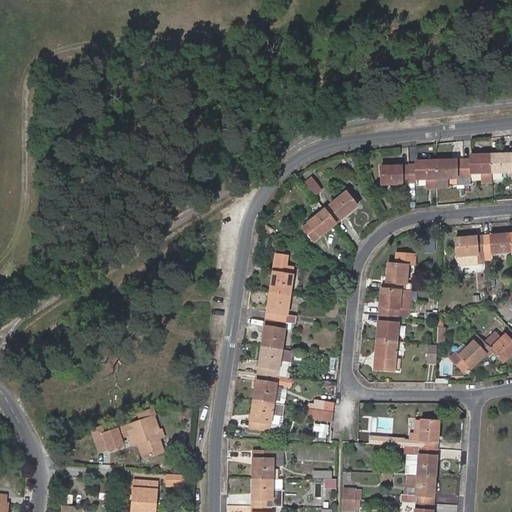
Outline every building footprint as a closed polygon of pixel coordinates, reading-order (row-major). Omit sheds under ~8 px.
[(511,154),(490,155),(491,174),(510,174),(510,181),(511,180),(511,154)] [(463,160),(464,179),(464,185),(471,185),(471,179),(471,175),(481,175),(481,183),(491,183),(491,174),(490,155),(470,156),(470,160),(463,160)] [(437,161),(438,180),(458,179),(464,179),(463,160),(437,161)] [(409,166),(410,185),(411,185),(417,184),(417,180),(428,180),(428,190),(438,189),(438,180),(437,161),(416,161),(416,166),(409,166)] [(382,185),(410,185),(409,166),(393,166),(386,170),(382,172),(382,185)] [(304,185),(314,197),(322,190),(313,178),(304,185)] [(324,210),(335,225),(357,207),(346,192),(324,210)] [(313,242),(335,225),(324,210),(302,228),(313,242)] [(266,225),(263,230),(271,235),(274,230),(266,225)] [(511,252),(509,234),(483,236),(484,254),(492,254),(511,252)] [(484,254),(483,236),(455,238),(456,257),(466,256),(484,254)] [(400,290),(405,290),(407,264),(414,265),(415,255),(396,253),(395,263),(387,263),(385,289),(400,290)] [(275,265),(270,292),(290,295),(294,267),(287,266),(288,256),(276,254),(275,265)] [(466,256),(456,257),(457,264),(466,263),(466,256)] [(385,289),(381,289),(379,316),(398,317),(399,309),(408,310),(409,291),(405,290),(400,290),(385,289)] [(290,295),(270,292),(266,320),(286,323),(296,325),(298,317),(287,315),(290,295)] [(407,318),(408,310),(399,309),(398,317),(407,318)] [(398,317),(379,316),(377,341),(397,342),(398,317)] [(286,323),(266,320),(262,346),(282,349),(286,323)] [(318,320),(317,327),(329,329),(330,322),(318,320)] [(445,330),(436,330),(436,346),(445,346),(445,330)] [(494,354),(503,363),(511,353),(511,335),(509,339),(505,336),(501,340),(495,334),(485,344),(494,354)] [(470,341),(472,343),(459,356),(455,353),(449,359),(462,371),(468,366),(471,369),(478,361),(482,365),(494,354),(485,344),(481,341),(476,335),(470,341)] [(397,342),(377,341),(375,370),(399,372),(400,361),(395,360),(397,342)] [(427,362),(436,362),(436,346),(428,345),(427,362)] [(282,349),(262,346),(258,373),(258,374),(277,378),(280,362),(291,363),(293,351),(282,349)] [(277,378),(258,374),(253,401),(273,404),(276,384),(289,386),(290,378),(277,378)] [(316,400),(314,410),(331,413),(333,402),(330,402),(319,400),(316,400)] [(273,404),(253,401),(249,428),(269,431),(272,415),(283,417),(284,406),(273,404)] [(137,439),(138,443),(144,458),(162,451),(157,438),(162,436),(160,429),(157,430),(152,416),(155,415),(152,407),(137,413),(140,420),(122,427),(126,436),(130,435),(132,441),(137,439)] [(331,413),(314,410),(313,418),(330,421),(331,413)] [(283,417),(272,415),(269,431),(280,433),(283,417)] [(419,448),(437,449),(439,422),(421,421),(416,421),(415,434),(411,433),(411,441),(405,441),(405,447),(419,448)] [(417,475),(435,476),(437,449),(419,448),(405,447),(397,447),(392,446),(392,454),(408,455),(418,456),(417,475)] [(253,451),(253,478),(272,478),(272,466),(273,452),(273,451),(253,451)] [(273,452),(272,466),(282,466),(282,451),(273,452)] [(418,456),(408,455),(407,475),(408,475),(417,475),(418,456)] [(184,484),(185,473),(169,472),(168,483),(184,484)] [(392,479),(393,479),(394,474),(387,474),(383,473),(382,482),(391,482),(392,479)] [(417,475),(408,475),(407,487),(406,487),(405,495),(410,495),(416,496),(417,475)] [(415,503),(433,504),(435,476),(417,475),(416,496),(410,495),(410,496),(409,503),(415,503)] [(272,478),(253,478),(252,506),(272,506),(272,499),(272,478)] [(326,479),(326,489),(335,488),(335,480),(326,479)] [(136,498),(134,511),(153,511),(156,482),(134,481),(133,498),(136,498)] [(343,489),(343,499),(356,500),(356,491),(356,489),(343,489)] [(356,500),(343,499),(342,509),(355,510),(355,509),(356,500)] [(432,511),(433,504),(415,503),(414,511),(432,511)]
